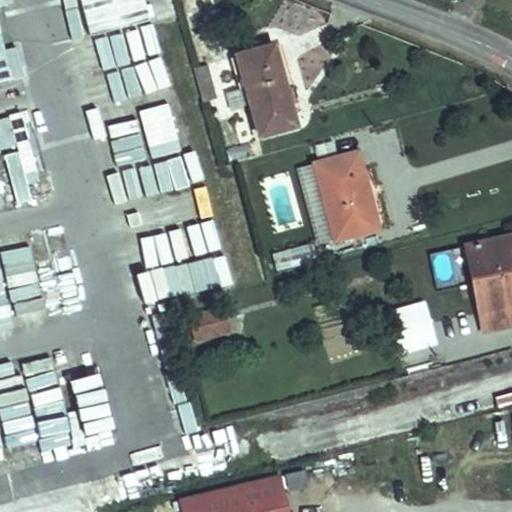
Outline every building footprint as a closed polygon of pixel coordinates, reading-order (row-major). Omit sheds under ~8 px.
[(141,0),(79,0),(88,36),(147,21),(141,0)] [(0,85),(12,82),(0,24),(0,85)] [(271,49),(236,57),(258,136),(292,127),(271,49)] [(108,73),(84,79),(92,106),(118,99),(117,96),(166,84),(162,68),(139,75),(136,63),(108,70),(108,73)] [(142,109),(149,155),(178,150),(170,104),(142,109)] [(0,178),(7,207),(32,201),(25,172),(37,170),(23,112),(0,117),(0,178)] [(135,119),(110,122),(114,152),(139,149),(135,119)] [(357,154),(314,164),(334,243),(376,232),(357,154)] [(511,235),(465,245),(481,331),(511,324),(511,235)] [(307,249),(274,259),(279,275),(312,266),(307,249)] [(439,286),(456,283),(451,252),(434,255),(439,286)] [(423,297),(386,303),(392,342),(430,336),(423,297)] [(223,308),(187,316),(193,341),(228,334),(223,308)] [(66,356),(90,451),(132,440),(107,346),(66,356)] [(46,407),(70,401),(64,379),(40,386),(46,407)] [(121,502),(151,497),(147,474),(117,480),(121,502)] [(187,511),(285,511),(276,474),(198,493),(187,511)] [(176,498),(179,511),(187,511),(198,493),(176,498)]
